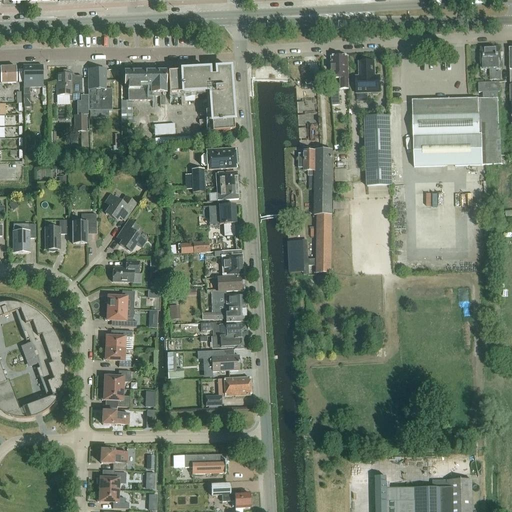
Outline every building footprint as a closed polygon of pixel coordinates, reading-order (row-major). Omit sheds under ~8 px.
[(481,70),(490,70),(490,81),(497,80),(496,70),(501,69),(500,48),(480,49),(481,70)] [(341,90),(349,89),(348,58),(331,58),(332,79),(341,79),(341,90)] [(360,77),(356,77),(357,94),(372,93),(373,95),(378,95),(379,93),(380,93),(380,77),(374,77),(374,73),(374,62),(359,63),(360,77)] [(23,67),(25,108),(27,108),(31,108),(30,95),(30,89),(43,88),(43,66),(23,67)] [(0,84),(17,84),(16,68),(0,68),(0,84)] [(169,95),(177,94),(181,94),(182,106),(185,106),(185,94),(195,93),(195,99),(199,99),(198,93),(210,93),(210,107),(204,107),(205,111),(211,110),(211,120),(199,121),(199,124),(211,124),(212,133),(233,132),(230,69),(209,71),(168,73),(169,95)] [(69,71),(64,71),(64,75),(57,75),(57,97),(70,96),(70,102),(80,102),(80,94),(82,94),(82,77),(76,77),(69,71)] [(88,91),(88,112),(89,112),(90,119),(108,119),(108,112),(113,112),(113,91),(106,91),(106,71),(88,71),(88,91)] [(165,73),(124,73),(125,87),(128,87),(128,102),(121,102),(121,124),(133,124),(132,102),(138,102),(138,103),(152,102),(152,95),(160,95),(160,106),(165,106),(165,95),(166,95),(165,73)] [(499,119),(498,107),(498,93),(500,93),(499,83),(479,84),(479,93),(483,93),(483,99),(412,101),(414,168),(482,166),(507,165),(507,157),(502,157),(501,131),(499,131),(499,119)] [(331,92),(332,106),(340,105),(339,92),(331,92)] [(87,116),(76,116),(76,133),(87,132),(87,116)] [(389,117),(366,118),(368,187),(391,187),(389,117)] [(236,170),(235,150),(224,151),(222,150),(220,150),(219,151),(206,152),(206,156),(207,168),(208,172),(236,170)] [(291,267),(291,273),(292,273),(303,272),(303,275),(309,275),(309,266),(317,266),(317,274),(333,274),(333,216),(332,151),(316,151),(316,152),(304,152),(304,155),(299,155),(299,169),(304,169),(304,172),(308,172),(308,177),(309,177),(309,189),(315,189),(315,216),(318,216),(317,260),(308,260),(308,261),(305,261),(305,241),(293,242),(290,242),(291,267)] [(204,171),(192,171),(192,194),(205,194),(204,171)] [(216,189),(238,188),(237,174),(217,175),(216,176),(216,189)] [(239,201),(238,188),(216,189),(217,203),(239,201)] [(116,223),(119,219),(124,222),(136,205),(126,198),(121,204),(110,197),(105,204),(110,208),(105,215),(116,223)] [(12,210),(17,207),(14,202),(9,206),(12,210)] [(218,208),(219,215),(219,226),(236,225),(235,207),(218,208)] [(72,222),(73,245),(87,245),(87,233),(96,233),(96,216),(81,216),(81,222),(72,222)] [(59,230),(45,230),(45,251),(48,251),(48,253),(53,253),(57,253),(57,251),(60,251),(60,236),(67,236),(66,222),(59,222),(59,230)] [(129,222),(122,232),(117,239),(122,243),(120,246),(131,254),(136,246),(141,249),(146,242),(135,235),(139,229),(129,222)] [(14,254),(29,254),(29,240),(36,240),(35,226),(29,226),(29,233),(13,233),(14,254)] [(209,243),(193,244),(193,255),(210,254),(209,243)] [(215,258),(221,257),(221,258),(222,258),(223,277),(243,276),(242,256),(237,257),(237,252),(214,253),(215,258)] [(133,275),(139,275),(139,263),(126,263),(126,269),(113,269),(113,283),(133,284),(133,275)] [(317,287),(331,286),(331,277),(317,277),(317,287)] [(218,293),(226,293),(243,292),(243,291),(244,291),(244,279),(242,279),(242,278),(217,279),(218,293)] [(106,298),(106,304),(108,304),(107,310),(126,311),(133,311),(134,293),(122,293),(122,299),(106,298)] [(229,309),(246,308),(245,298),(226,299),(226,293),(218,293),(212,293),(213,314),(229,314),(229,309)] [(40,317),(38,315),(35,313),(32,311),(30,310),(27,308),(23,307),(22,306),(19,305),(16,305),(12,304),(11,304),(8,304),(6,304),(4,304),(2,305),(0,305),(0,411),(3,413),(4,414),(7,415),(9,416),(12,417),(15,418),(18,419),(21,419),(22,419),(25,419),(27,419),(29,419),(31,418),(33,418),(35,418),(37,417),(40,416),(42,415),(44,414),(46,412),(48,410),(51,408),(52,407),(54,404),(56,402),(56,400),(57,399),(59,396),(60,394),(61,392),(61,390),(62,387),(63,384),(63,381),(64,379),(64,377),(64,374),(64,371),(64,368),(64,365),(64,363),(63,361),(63,358),(62,355),(62,352),(61,350),(60,347),(59,344),(57,340),(56,338),(55,335),(53,332),(51,329),(49,327),(48,325),(47,323),(45,322),(43,319),(40,317)] [(229,314),(213,314),(202,315),(202,321),(213,321),(226,320),(226,324),(247,323),(246,308),(229,309),(229,314)] [(105,315),(105,322),(121,323),(120,329),(136,329),(137,323),(133,323),(133,311),(126,311),(107,310),(107,316),(105,315)] [(216,324),(212,324),(212,325),(212,330),(212,331),(212,337),(217,337),(219,337),(234,336),(234,338),(247,338),(247,325),(218,327),(216,327),(216,324)] [(104,338),(104,344),(106,344),(106,350),(124,351),(132,351),(133,339),(132,339),(132,333),(120,333),(120,339),(104,338)] [(219,338),(211,338),(212,349),(220,349),(235,348),(235,351),(248,350),(247,338),(234,338),(234,336),(219,337),(219,338)] [(103,355),(103,362),(119,363),(119,369),(131,369),(131,363),(124,363),(124,351),(106,350),(105,356),(103,355)] [(224,357),(224,352),(211,352),(212,358),(211,358),(212,373),(240,372),(239,357),(224,357)] [(174,362),(167,362),(168,380),(183,379),(183,372),(174,372),(174,362)] [(104,390),(123,391),(123,384),(130,384),(130,373),(118,372),(118,378),(102,378),(102,384),(104,384),(104,390)] [(250,379),(224,380),(225,398),(250,397),(250,379)] [(123,391),(104,390),(104,396),(102,395),(102,402),(117,402),(117,408),(129,409),(129,398),(122,398),(123,391)] [(155,393),(146,393),(146,408),(155,408),(155,393)] [(221,397),(205,397),(205,408),(222,407),(221,397)] [(147,412),(146,420),(154,421),(155,413),(147,412)] [(102,416),(101,418),(101,420),(101,422),(101,424),(102,424),(102,426),(114,427),(114,426),(128,427),(129,415),(128,415),(128,416),(115,415),(103,414),(103,416),(102,416)] [(99,461),(100,463),(101,463),(101,465),(113,465),(112,472),(126,473),(126,466),(127,466),(127,454),(113,454),(113,453),(101,453),(101,455),(100,455),(99,457),(99,459),(99,461)] [(173,470),(185,469),(192,469),(192,476),(225,475),(225,463),(228,463),(228,456),(173,457),(173,470)] [(100,492),(118,492),(119,485),(126,486),(126,475),(114,474),(114,480),(98,479),(98,486),(100,486),(100,492)] [(375,478),(376,511),(473,511),(473,480),(447,481),(447,489),(388,490),(387,478),(375,478)] [(222,496),(222,504),(235,503),(235,510),(250,509),(249,494),(235,495),(230,495),(229,484),(211,485),(212,497),(222,496)] [(118,492),(100,492),(99,497),(97,497),(97,503),(113,504),(113,510),(129,511),(129,505),(125,504),(125,500),(118,499),(118,492)] [(148,496),(148,511),(154,511),(156,511),(156,496),(154,496),(148,496)]
